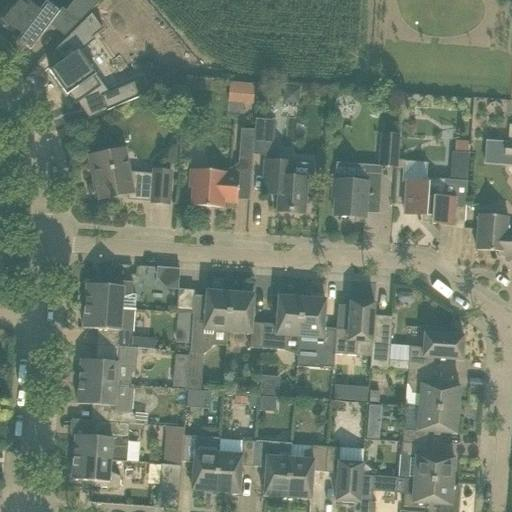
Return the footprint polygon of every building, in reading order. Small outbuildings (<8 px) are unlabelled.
[(17,40),(30,50),(59,12),(46,2),(40,10),(34,6),(34,5),(27,0),(15,0),(0,20),(15,31),(15,30),(21,35),(17,40)] [(74,0),(66,11),(79,21),(80,22),(99,3),(94,0),(74,0)] [(63,61),(49,71),(66,96),(68,94),(75,104),(100,87),(93,77),(96,75),(77,48),(61,59),(63,61)] [(134,83),(101,97),(107,111),(140,97),(134,83)] [(252,107),(254,92),(245,92),(244,106),(252,107)] [(265,156),(266,132),(267,120),(255,120),(255,127),(253,152),(253,155),(265,156)] [(384,134),(398,135),(399,124),(384,123),(384,134)] [(239,151),(253,152),(255,127),(241,126),(239,151)] [(384,134),(381,134),(379,167),(397,168),(397,162),(400,135),(398,135),(384,134)] [(154,175),(128,172),(124,149),(90,156),(94,177),(97,177),(101,200),(128,194),(129,200),(151,202),(151,203),(169,205),(171,172),(154,171),(154,175)] [(465,183),(467,183),(469,157),(452,156),(450,182),(452,182),(465,183)] [(306,198),(311,198),(313,181),(307,181),(307,179),(294,177),(295,163),(264,161),(262,190),(274,191),(278,195),(276,213),(305,215),(306,198)] [(193,189),(192,206),(222,209),(223,203),(237,204),(239,175),(225,174),(225,173),(191,170),(190,189),(193,189)] [(336,199),(334,217),(355,218),(355,215),(364,216),(366,192),(380,193),(381,174),(366,173),(366,183),(334,180),(332,199),(336,199)] [(426,180),(426,183),(407,182),(404,215),(424,216),(424,220),(432,221),(432,224),(453,226),(455,199),(442,198),(443,181),(426,180)] [(511,231),(507,231),(508,217),(478,215),(476,251),(497,252),(497,256),(511,257),(511,231)] [(141,265),(141,285),(180,287),(180,267),(141,265)] [(86,284),(85,307),(134,310),(133,311),(135,311),(136,295),(132,295),(133,283),(107,281),(98,285),(86,284)] [(176,314),(193,315),(194,291),(178,289),(176,314)] [(227,333),(230,293),(207,292),(204,320),(192,319),(190,354),(205,355),(213,348),(214,332),(227,333)] [(254,295),(230,293),(227,333),(251,334),(250,348),(262,349),(264,324),(252,323),(254,295)] [(284,351),(285,334),(299,336),(302,299),(278,297),(276,325),(264,324),(262,349),(284,351)] [(326,300),(302,299),(299,336),(314,336),(312,353),(334,354),(336,329),(324,329),(326,300)] [(334,354),(357,356),(358,340),(372,341),(374,316),(374,304),(350,302),(348,330),(336,329),(334,354)] [(132,332),(133,311),(134,310),(85,307),(83,329),(105,330),(103,346),(131,348),(138,349),(155,350),(155,340),(132,338),(132,332)] [(177,314),(176,326),(189,327),(190,315),(177,314)] [(372,341),(370,357),(370,368),(388,370),(392,317),(374,316),(372,341)] [(407,371),(433,373),(434,359),(462,361),(464,337),(447,335),(447,330),(429,329),(429,334),(424,334),(423,348),(409,347),(407,371)] [(138,349),(131,348),(103,346),(102,362),(81,360),(79,382),(131,386),(132,375),(136,371),(138,349)] [(175,357),(174,369),(187,370),(188,358),(175,357)] [(432,385),(433,373),(407,371),(406,385),(411,395),(420,395),(419,408),(458,411),(460,387),(432,385)] [(264,375),(262,394),(279,396),(281,377),(264,375)] [(136,414),(132,413),(134,386),(131,386),(79,382),(77,404),(112,407),(111,423),(130,424),(135,425),(136,414)] [(304,397),(305,386),(296,385),(295,396),(304,397)] [(353,402),(367,403),(368,389),(354,388),(353,402)] [(234,394),(234,403),(246,404),(247,395),(234,394)] [(260,395),(259,408),(277,411),(279,397),(260,395)] [(368,404),(367,437),(380,438),(381,404),(368,404)] [(402,443),(427,445),(428,433),(456,435),(458,411),(419,408),(417,431),(403,430),(402,443)] [(75,436),(73,458),(111,461),(110,462),(127,463),(129,430),(130,424),(111,423),(97,422),(96,437),(75,436)] [(215,493),(218,454),(219,440),(183,437),(182,462),(194,463),(192,491),(215,493)] [(253,467),(255,442),(242,441),(241,455),(218,454),(215,493),(239,495),(241,467),(253,467)] [(263,496),(287,498),(290,459),(277,458),(278,444),(255,442),(253,467),(266,468),(263,496)] [(400,479),(405,479),(453,483),(454,459),(426,457),(427,445),(402,443),(400,479)] [(313,472),(325,473),(327,448),(313,447),(304,451),(303,460),(290,459),(287,498),(311,500),(313,472)] [(360,501),(362,476),(362,464),(338,462),(340,449),(327,448),(325,473),(337,474),(335,502),(360,503),(360,501)] [(92,487),(118,489),(120,477),(110,472),(110,462),(111,461),(73,458),(72,480),(83,481),(92,487)] [(161,465),(159,487),(179,488),(181,466),(161,465)] [(374,477),(362,476),(360,501),(372,502),(374,477)] [(456,511),(458,487),(452,487),(453,483),(405,479),(404,494),(403,507),(425,509),(425,505),(440,506),(440,511),(442,511),(456,511)]
